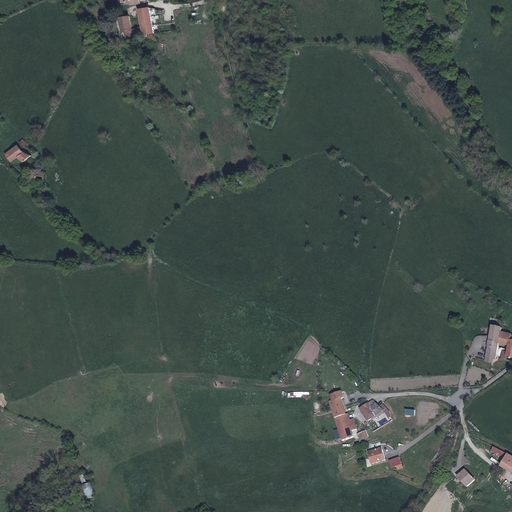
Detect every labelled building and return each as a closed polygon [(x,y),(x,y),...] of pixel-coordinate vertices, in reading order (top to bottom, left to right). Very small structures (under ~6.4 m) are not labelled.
[(129,16),(120,18),(122,32),(126,32),(132,30),(130,17),(129,16)] [(153,33),(152,26),(142,28),(143,35),(148,34),(153,33)] [(23,139),(20,143),(26,148),(29,145),(23,139)] [(24,161),(29,158),(31,155),(25,152),(18,145),(6,154),(11,161),(17,157),(24,162),(24,161)] [(493,326),(489,344),(488,347),(489,348),(486,362),(493,363),(494,358),(496,358),(498,348),(499,343),(501,333),(502,328),(493,326)] [(509,345),(511,341),(511,338),(511,335),(511,334),(501,333),(499,343),(509,345)] [(333,401),(330,402),(336,418),(346,415),(340,399),(343,397),(342,392),(334,395),(331,395),(333,401)] [(373,400),(370,402),(360,408),(369,421),(377,416),(384,411),(387,409),(383,404),(379,406),(373,400)] [(389,411),(387,409),(384,411),(385,413),(391,422),(392,420),(389,411)] [(346,415),(336,418),(343,441),(354,437),(351,431),(348,421),(346,415)] [(353,420),(350,421),(348,421),(351,431),(356,429),(353,420)] [(494,443),(492,448),(506,455),(508,451),(494,443)] [(373,452),(369,453),(373,464),(385,461),(382,449),(373,452)] [(506,455),(502,461),(511,466),(511,452),(508,451),(506,455)] [(397,467),(398,471),(404,468),(400,457),(390,461),(392,468),(397,467)] [(475,472),(464,466),(460,473),(471,480),(475,472)] [(87,490),(89,497),(96,495),(94,488),(87,490)]
